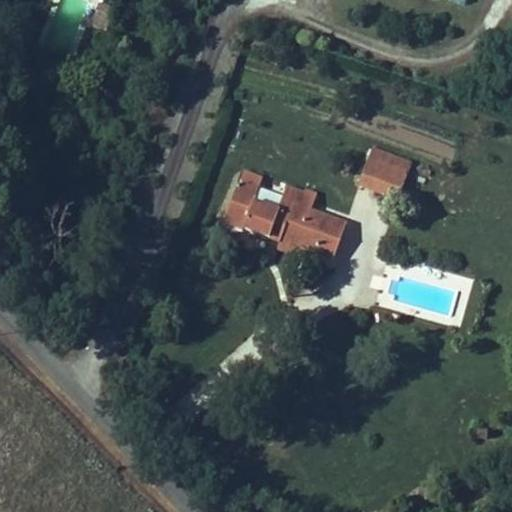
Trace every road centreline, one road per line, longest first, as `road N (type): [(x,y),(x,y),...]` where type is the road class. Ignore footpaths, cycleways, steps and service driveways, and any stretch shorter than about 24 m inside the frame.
road 1 (unknown): [(85,396),(218,23)]
road 2 (unclassified): [(0,311),(200,511)]
